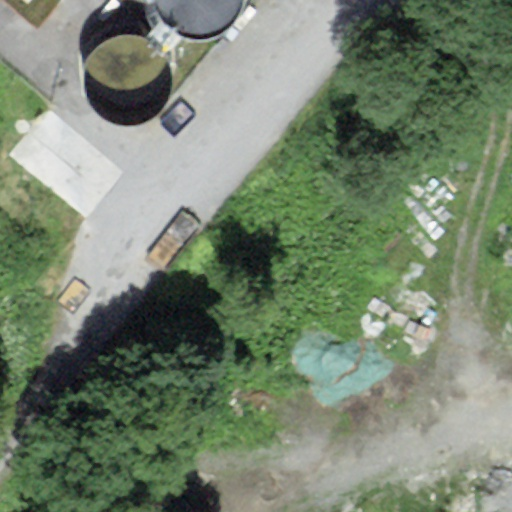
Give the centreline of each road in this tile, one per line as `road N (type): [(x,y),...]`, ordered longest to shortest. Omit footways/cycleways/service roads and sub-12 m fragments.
road 1 (unknown): [(337,0),(176,143),(122,153),(40,123)]
road 2 (track): [(511,97),(401,0)]
